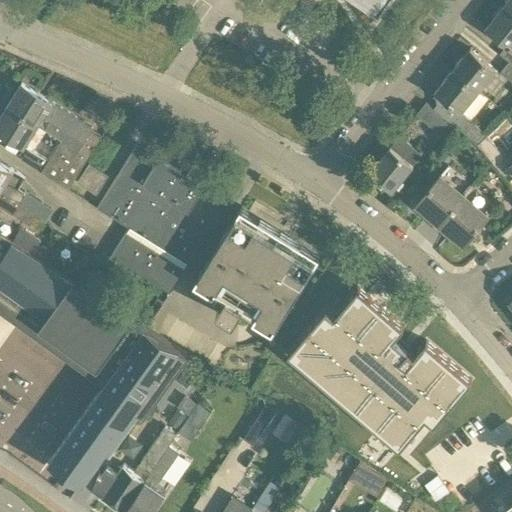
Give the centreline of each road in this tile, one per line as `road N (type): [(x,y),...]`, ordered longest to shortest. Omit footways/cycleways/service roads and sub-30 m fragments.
road 1 (residential): [(319,179),(0,37)]
road 2 (residential): [(319,179),(465,0)]
road 3 (residential): [(459,296),(319,179)]
